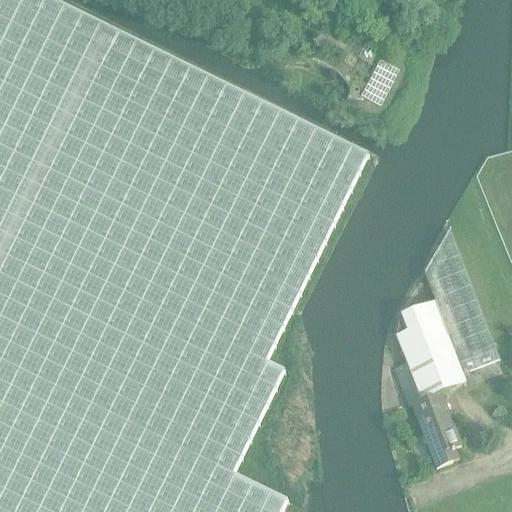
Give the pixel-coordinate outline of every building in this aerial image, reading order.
[(0,0),(0,511),(284,511),(287,506),(232,480),(279,374),(266,367),(368,160),(40,0),(0,0)] [(428,290),(434,306),(464,378),(500,366),(449,234),(423,276),(428,290)] [(402,357),(406,367),(421,405),(441,397),(468,387),(464,378),(434,306),(411,315),(400,319),(396,339),(402,357)] [(409,410),(411,409),(421,405),(406,367),(394,372),(409,410)] [(461,450),(441,397),(421,405),(411,409),(435,472),(458,463),(454,452),(461,450)]
